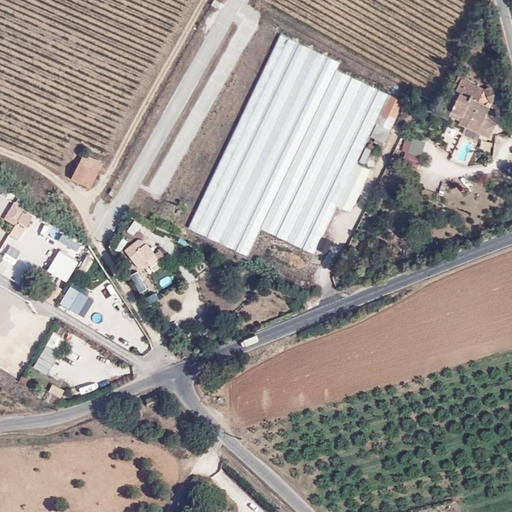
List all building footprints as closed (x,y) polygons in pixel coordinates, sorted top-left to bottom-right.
[(314,252),(346,186),(370,135),(377,121),(390,93),(339,69),(341,62),(282,34),(191,227),(249,255),(262,228),(314,252)] [(462,135),(477,141),(481,133),(490,136),(500,119),(489,114),(494,102),(511,95),(502,78),(485,86),(463,76),(457,87),(461,88),(450,114),(461,119),(458,123),(467,126),(462,135)] [(391,128),(404,101),(390,93),(377,121),(391,128)] [(385,142),(391,128),(377,121),(370,135),(385,142)] [(453,136),(457,126),(448,122),(444,132),(453,136)] [(412,134),(407,151),(420,156),(426,139),(412,134)] [(85,154),(73,178),(92,187),(104,163),(85,154)] [(27,224),(33,215),(20,207),(14,216),(27,224)] [(5,241),(14,246),(24,230),(14,225),(5,241)] [(144,240),(138,239),(132,244),(137,250),(147,242),(145,239),(144,240)] [(137,250),(132,244),(125,249),(141,269),(149,262),(147,260),(156,253),(147,242),(137,250)] [(152,265),(160,259),(156,253),(147,260),(149,262),(152,265)] [(66,276),(77,259),(71,255),(60,273),(66,276)] [(43,296),(51,303),(63,287),(54,281),(43,296)] [(70,282),(59,301),(69,307),(81,288),(70,282)] [(115,302),(121,298),(112,284),(106,288),(115,302)] [(206,326),(217,317),(209,307),(198,316),(206,326)] [(59,323),(56,331),(64,334),(67,326),(59,323)] [(70,338),(84,344),(87,338),(72,332),(70,338)] [(46,372),(60,350),(46,342),(32,364),(46,372)] [(60,396),(65,387),(53,381),(48,390),(60,396)]
